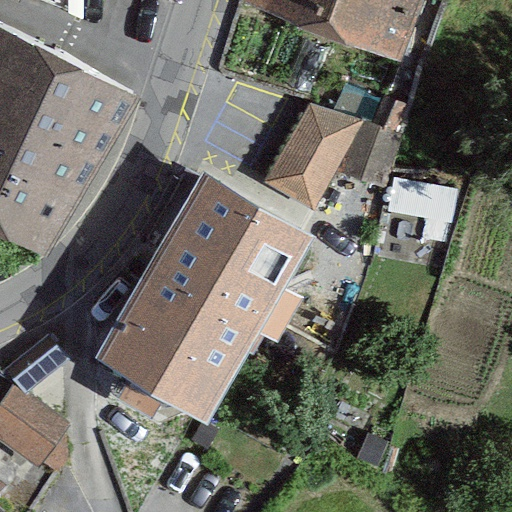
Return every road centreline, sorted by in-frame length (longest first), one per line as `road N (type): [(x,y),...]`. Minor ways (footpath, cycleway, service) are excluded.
road 1 (residential): [(72,268),(81,429),(102,511)]
road 2 (residential): [(72,268),(137,174),(166,94)]
road 3 (residential): [(0,16),(166,94)]
